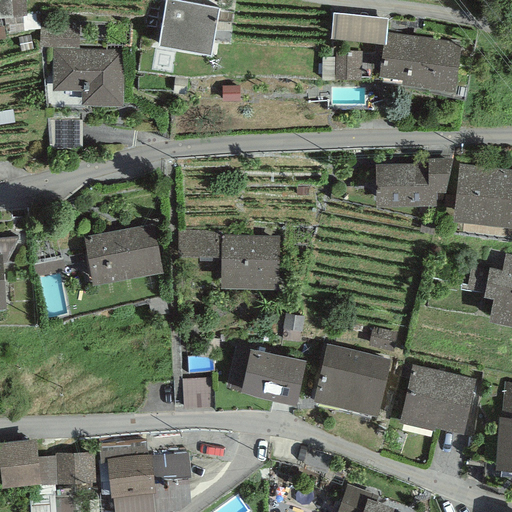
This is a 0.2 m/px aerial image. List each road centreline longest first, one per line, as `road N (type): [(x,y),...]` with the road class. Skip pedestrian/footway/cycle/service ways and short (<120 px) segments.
road 1 (residential): [(0,427),(256,424),(511,508)]
road 2 (residential): [(511,136),(178,148),(0,192)]
road 3 (unclassified): [(511,28),(335,0)]
